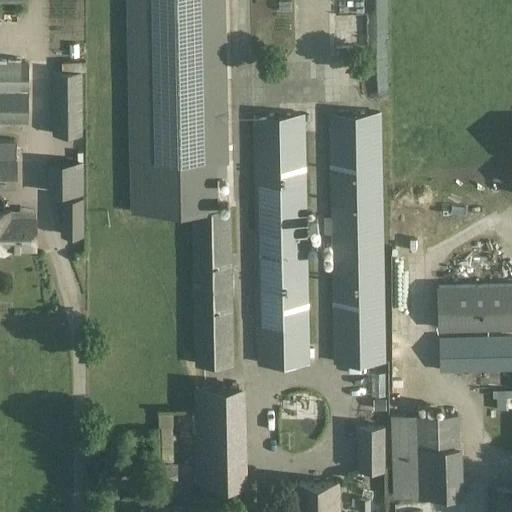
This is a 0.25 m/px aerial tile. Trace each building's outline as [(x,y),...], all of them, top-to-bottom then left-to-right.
[(226,0),(125,0),(129,213),(191,211),(219,211),(217,164),(230,163),(226,0)] [(0,59),(0,116),(29,118),(30,61),(0,59)] [(83,69),(51,69),(52,134),(83,134),(83,69)] [(330,215),(323,215),(324,233),(331,233),(333,362),(387,361),(381,110),(328,111),(330,215)] [(305,111),(253,112),(258,363),(310,362),(305,111)] [(390,172),(405,172),(404,111),(389,112),(390,172)] [(0,137),(0,187),(18,187),(18,138),(0,137)] [(87,142),(88,190),(116,190),(115,141),(87,142)] [(48,160),(47,193),(84,194),(84,160),(48,160)] [(60,196),(60,235),(84,235),(85,196),(60,196)] [(0,209),(0,248),(11,248),(11,246),(35,246),(35,217),(11,217),(11,209),(0,209)] [(219,211),(191,211),(194,364),(235,363),(231,210),(219,211)] [(405,281),(405,261),(386,261),(386,281),(405,281)] [(511,281),(434,284),(435,330),(511,327),(511,281)] [(511,333),(439,336),(440,371),(511,369),(511,333)] [(245,384),(194,384),(195,484),(246,484),(245,384)] [(460,413),(390,416),(393,496),(463,493),(460,413)] [(357,423),(357,468),(385,468),(384,423),(357,423)] [(177,463),(161,463),(162,482),(170,482),(178,482),(177,463)] [(294,481),(294,511),(339,511),(339,480),(294,481)] [(162,482),(157,482),(157,495),(170,495),(170,482),(162,482)] [(178,482),(170,482),(170,495),(183,495),(183,482),(178,482)] [(511,511),(511,486),(494,486),(494,511),(511,511)] [(367,511),(367,499),(354,499),(354,511),(367,511)]
